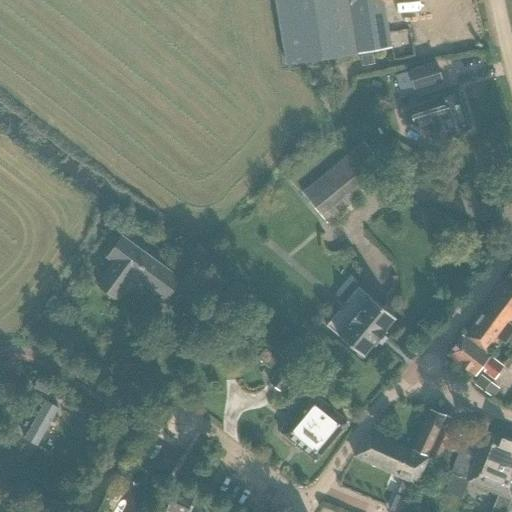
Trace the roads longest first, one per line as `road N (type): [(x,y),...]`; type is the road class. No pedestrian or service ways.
road 1 (unclassified): [(416,372),(310,502),(286,497),(200,430),(110,401),(43,359),(0,352)]
road 2 (unclassified): [(511,251),(416,372)]
